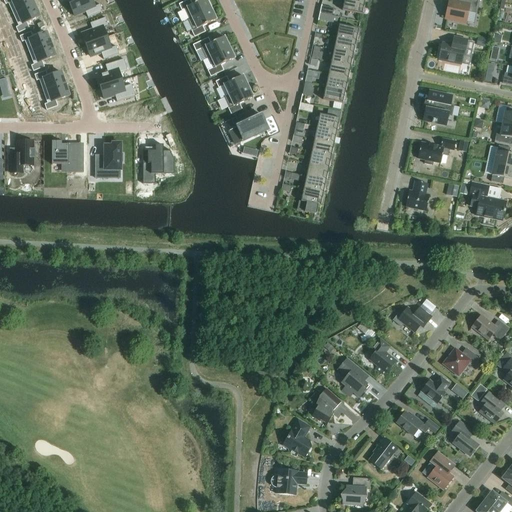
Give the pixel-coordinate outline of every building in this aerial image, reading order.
[(16,0),(3,0),(5,5),(8,4),(13,15),(35,6),(32,0),(16,0)] [(81,0),(70,5),(69,5),(74,17),(85,12),(88,18),(103,12),(100,5),(95,7),(92,0),(81,0)] [(192,18),(211,9),(207,0),(201,0),(192,4),(190,0),(186,0),(179,4),(181,10),(187,7),(192,18)] [(353,0),(345,0),(343,11),(363,15),(365,3),(353,0)] [(477,14),(480,0),(459,0),(459,3),(450,1),(446,19),(466,23),(469,12),(477,14)] [(35,6),(13,15),(18,27),(16,28),(18,34),(29,29),(27,23),(40,17),(35,6)] [(322,6),(320,13),(321,14),(332,16),(334,9),(322,6)] [(192,18),(190,19),(188,20),(193,31),(192,31),(195,38),(206,32),(203,27),(217,20),(211,9),(192,18)] [(331,23),(332,16),(321,14),(319,21),(331,23)] [(93,30),(82,34),(86,46),(87,46),(107,38),(103,27),(108,25),(105,18),(90,24),(93,30)] [(356,42),(359,30),(339,25),(337,38),(356,42)] [(31,33),(20,37),(22,43),(25,42),(29,53),(51,45),(47,33),(33,38),(31,33)] [(209,59),(230,48),(225,37),(211,44),(208,38),(193,45),(196,52),(202,49),(207,60),(209,59)] [(107,38),(87,46),(91,57),(101,54),(104,60),(119,54),(116,47),(111,49),(107,38)] [(356,42),(337,38),(334,50),(354,55),(356,42)] [(465,56),(468,41),(456,39),(455,45),(452,46),(442,44),(439,60),(462,64),(464,56),(465,56)] [(51,45),(29,53),(34,65),(31,66),(33,72),(45,67),(42,62),(56,56),(51,45)] [(230,48),(209,59),(213,68),(208,71),(211,77),(224,71),(221,65),(235,59),(230,48)] [(354,55),(334,50),(331,63),(351,67),(354,55)] [(108,72),(97,76),(101,87),(122,81),(120,74),(128,72),(124,60),(106,66),(108,72)] [(351,67),(331,63),(329,75),(348,80),(351,67)] [(46,71),(34,75),(36,81),(39,80),(43,92),(66,84),(62,73),(48,77),(46,71)] [(511,75),(505,74),(503,84),(511,85),(511,75)] [(348,80),(329,75),(326,88),(346,92),(348,80)] [(229,96),(248,87),(243,76),(230,83),(227,77),(216,82),(219,89),(224,86),(229,96)] [(7,79),(0,80),(0,83),(1,89),(9,87),(7,79)] [(101,87),(100,87),(104,99),(115,96),(117,102),(135,97),(132,85),(124,87),(122,81),(101,87)] [(66,84),(43,92),(47,104),(44,105),(46,111),(58,107),(56,101),(70,96),(66,84)] [(229,96),(225,98),(229,108),(228,109),(231,115),(243,110),(240,104),(253,98),(248,87),(229,96)] [(323,100),(343,105),(346,92),(326,88),(323,100)] [(451,116),(453,106),(450,106),(452,97),(430,93),(428,101),(426,101),(424,110),(426,110),(424,120),(446,125),(448,115),(451,116)] [(314,106),(301,103),(299,110),(312,113),(314,106)] [(503,125),(511,126),(511,107),(507,107),(503,125)] [(234,119),(228,121),(230,127),(236,124),(243,139),(268,127),(261,112),(247,119),(244,114),(234,119)] [(337,132),(340,119),(320,115),(317,127),(337,132)] [(511,126),(503,125),(502,132),(497,131),(495,141),(511,145),(511,141),(511,126)] [(315,140),(334,144),(337,132),(317,127),(315,140)] [(454,151),(456,142),(443,139),(441,147),(421,143),(418,159),(426,160),(425,164),(433,166),(434,162),(441,164),(443,155),(448,156),(450,150),(454,151)] [(312,152),(332,156),(334,144),(315,140),(312,152)] [(11,155),(10,173),(23,173),(23,166),(33,166),(33,158),(34,158),(34,150),(33,150),(33,142),(17,142),(17,155),(11,155)] [(52,142),(52,165),(68,165),(68,172),(76,172),(76,173),(83,173),(83,158),(77,158),(77,145),(62,145),(62,142),(52,142)] [(96,161),(96,179),(109,179),(109,171),(121,171),(121,163),(123,163),(123,155),(121,155),(121,144),(113,144),(113,147),(105,147),(105,155),(104,155),(104,161),(96,161)] [(143,163),(143,184),(156,184),(156,174),(175,174),(174,160),(170,150),(169,150),(169,151),(163,151),(163,145),(154,145),(154,146),(155,146),(155,151),(148,151),(148,163),(143,163)] [(499,146),(495,164),(511,167),(511,154),(509,154),(511,149),(499,146)] [(309,165),(329,169),(332,156),(312,152),(309,165)] [(511,180),(511,167),(495,164),(491,182),(503,184),(504,179),(511,180)] [(307,177),(326,181),(329,169),(309,165),(307,177)] [(304,189),(324,194),(326,181),(307,177),(304,189)] [(426,211),(430,196),(425,195),(428,184),(416,182),(413,192),(409,191),(406,207),(426,211)] [(502,222),(506,202),(493,199),(494,195),(488,194),(489,187),(472,183),(470,195),(473,196),(470,207),(477,208),(476,216),(502,222)] [(449,184),(447,194),(458,196),(459,185),(449,184)] [(324,194),(304,189),(301,202),(307,203),(305,212),(317,215),(319,206),(321,206),(324,194)] [(415,314),(408,308),(402,316),(399,314),(394,321),(402,327),(404,324),(415,333),(422,324),(425,326),(432,317),(420,307),(415,314)] [(501,340),(509,329),(498,321),(494,326),(481,316),(472,328),(488,341),(493,335),(501,340)] [(362,323),(358,328),(364,333),(369,328),(362,323)] [(385,375),(396,361),(385,353),(389,347),(380,339),(375,345),(379,349),(370,360),(378,366),(376,369),(385,375)] [(328,343),(325,347),(330,353),(334,349),(328,343)] [(464,356),(455,349),(443,364),(458,377),(468,365),(473,369),(480,359),(468,350),(464,356)] [(360,398),(369,386),(359,377),(363,372),(347,359),(338,370),(347,377),(342,383),(346,387),(343,391),(350,397),(353,393),(360,398)] [(511,359),(503,370),(508,374),(503,380),(511,387),(511,359)] [(434,384),(430,381),(421,392),(437,404),(446,393),(444,392),(450,384),(440,376),(434,384)] [(341,402),(327,389),(319,397),(316,405),(318,406),(312,417),(320,421),(321,421),(326,424),(324,426),(326,427),(334,415),(332,413),(333,410),(334,411),(341,402)] [(504,406),(499,402),(488,394),(480,404),(484,407),(479,412),(495,425),(504,414),(500,411),(504,406)] [(440,428),(429,420),(424,425),(417,419),(416,420),(405,412),(397,423),(413,436),(419,429),(425,434),(429,429),(435,434),(440,428)] [(286,440),(290,452),(296,456),(298,454),(305,458),(311,447),(310,440),(305,438),(311,427),(298,420),(286,440)] [(475,434),(471,431),(460,422),(453,431),(459,436),(453,444),(470,457),(479,446),(470,439),(475,434)] [(397,458),(402,452),(391,443),(387,449),(380,444),(376,450),(377,451),(369,461),(381,470),(393,455),(397,458)] [(454,478),(448,473),(454,466),(438,453),(430,463),(436,467),(428,477),(444,490),(454,478)] [(408,457),(405,461),(411,466),(415,462),(408,457)] [(298,473),(298,472),(278,470),(278,476),(276,476),(274,477),(272,478),(271,480),(271,482),(272,485),(273,486),(275,488),(277,488),(276,494),(296,496),(297,485),(306,486),(307,474),(298,473)] [(511,472),(509,470),(502,479),(511,486),(511,488),(509,492),(511,494),(511,472)] [(353,487),(346,486),(346,492),(344,493),(344,495),(343,495),(343,505),(363,506),(363,497),(366,495),(366,488),(370,489),(371,480),(353,478),(353,487)] [(484,502),(497,511),(500,511),(507,504),(511,507),(511,499),(506,495),(502,499),(492,491),(484,502)] [(404,511),(426,511),(432,505),(416,493),(407,504),(409,506),(404,511)] [(497,511),(484,502),(476,511),(497,511)]
